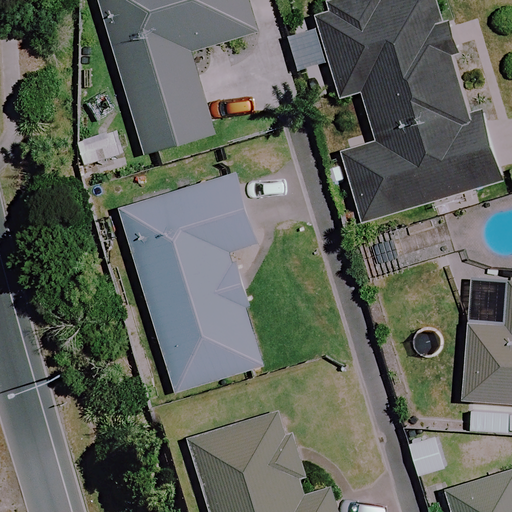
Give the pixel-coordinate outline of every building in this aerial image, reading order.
[(261,32),(251,0),(103,0),(153,155),(220,134),(195,53),(261,32)] [(469,118),(441,0),(367,0),(326,10),(348,107),(367,102),(378,147),(348,154),(366,233),(511,199),(491,113),(469,118)] [(264,243),(244,175),(125,210),(178,392),(268,365),(235,252),(264,243)] [(511,296),(508,330),(473,326),(465,397),(511,402),(511,296)] [(314,495),(288,412),(194,442),(216,511),(340,511),(333,489),(314,495)] [(511,511),(511,474),(444,492),(448,511),(511,511)]
